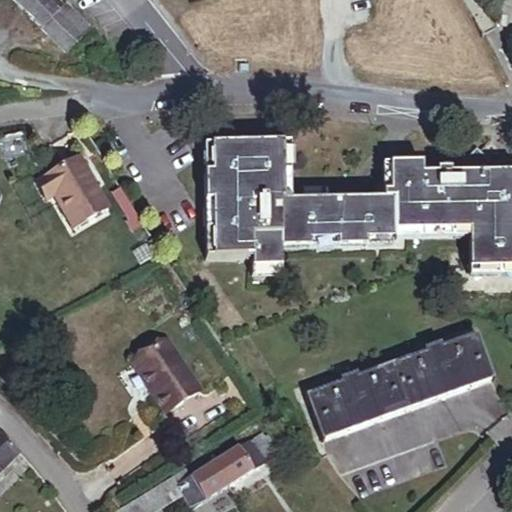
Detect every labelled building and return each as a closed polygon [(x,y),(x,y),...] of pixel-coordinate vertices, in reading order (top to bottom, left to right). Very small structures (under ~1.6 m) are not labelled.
[(12,0),(70,55),(94,30),(67,5),(60,13),(46,0),(12,0)] [(218,139),(217,260),(258,260),(258,272),(286,272),(287,243),(399,242),(399,233),(472,233),(474,271),(511,270),(511,168),(496,169),(493,166),(497,162),(483,148),(475,156),(466,147),(454,156),(454,163),(441,163),(441,166),(439,168),(429,168),(429,159),(397,159),(397,188),(391,187),(392,194),(370,194),(291,193),(291,140),(218,139)] [(71,161),(40,182),(53,201),(72,232),(104,211),(71,161)] [(53,201),(40,182),(32,188),(44,207),(53,201)] [(344,379),(310,391),(326,436),(495,377),(479,333),(444,345),(442,341),(428,346),(429,350),(361,374),(360,370),(343,376),(344,379)] [(166,341),(134,362),(168,413),(201,392),(166,341)] [(0,473),(21,455),(0,433),(0,473)] [(207,456),(171,479),(178,491),(191,511),(192,511),(276,461),(273,457),(277,455),(274,450),(270,453),(259,435),(212,464),(207,456)] [(171,479),(159,486),(166,498),(178,491),(171,479)] [(159,486),(116,511),(154,511),(169,503),(166,498),(159,486)]
